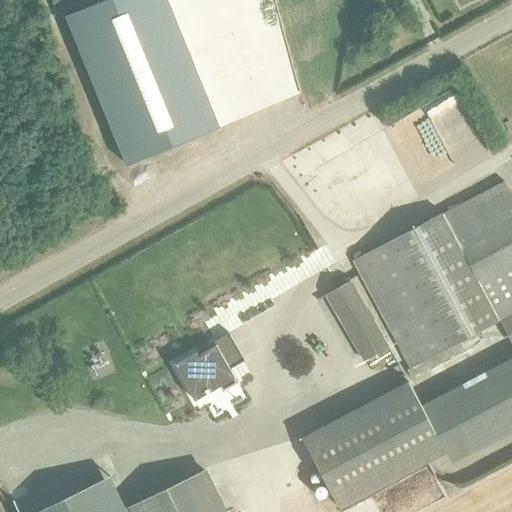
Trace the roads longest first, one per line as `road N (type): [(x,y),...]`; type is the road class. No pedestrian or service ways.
road 1 (residential): [(252,152),(340,252),(511,148)]
road 2 (unclassified): [(252,152),(511,8)]
road 3 (unclassified): [(0,296),(252,152)]
road 4 (track): [(267,511),(265,448),(287,301),(340,252)]
road 5 (track): [(0,450),(66,434),(265,448)]
